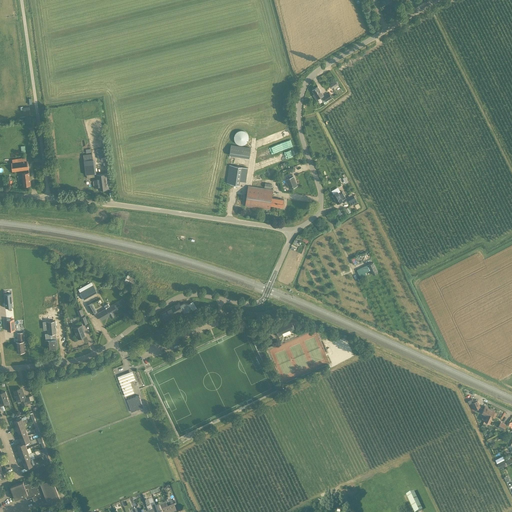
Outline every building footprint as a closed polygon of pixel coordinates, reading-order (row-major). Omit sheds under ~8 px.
[(383,4),(381,5),(384,9),(394,3),(392,0),(383,0),(381,2),(383,4)] [(324,95),(323,94),(318,86),(312,90),(314,94),(313,95),(316,99),(320,97),(324,103),(328,101),(327,100),(332,97),(328,92),(324,95)] [(271,142),(289,135),(286,128),(269,136),(271,142)] [(248,137),(248,136),(248,135),(248,134),(247,133),(247,132),(246,132),(246,131),(245,131),(244,130),(243,130),(242,130),(241,130),(240,130),(239,130),(238,131),(237,131),(237,132),(236,132),(236,133),(235,133),(235,134),(235,135),(234,136),(234,137),(235,138),(235,139),(235,140),(236,141),(237,142),(238,142),(238,143),(239,143),(240,143),(241,144),(242,144),(243,143),(244,143),(245,143),(245,142),(246,142),(247,141),(247,140),(248,140),(248,139),(248,138),(248,137)] [(289,139),(277,144),(279,150),(292,145),(289,139)] [(229,155),(249,158),(251,148),(231,145),(229,155)] [(101,148),(96,149),(98,159),(103,158),(103,159),(106,158),(105,154),(107,154),(106,148),(101,149),(101,148)] [(83,155),(85,174),(96,173),(94,159),(93,159),(92,153),(83,155)] [(11,163),(12,171),(29,169),(28,160),(11,163)] [(229,165),(226,183),(233,184),(236,166),(229,165)] [(22,173),(23,186),(31,185),(29,172),(22,173)] [(96,175),(98,190),(108,188),(106,173),(96,175)] [(290,177),(286,179),(289,189),(297,185),(294,176),(293,176),(292,174),(289,176),(290,177)] [(270,210),(271,205),(283,207),(284,199),(272,197),(273,189),(248,185),(245,206),(270,210)] [(337,204),(343,200),(342,199),(346,198),(342,190),(338,192),(338,191),(332,194),(337,204)] [(353,194),(347,197),(351,205),(357,202),(353,194)] [(373,275),(378,272),(373,262),(368,265),(370,270),(373,275)] [(368,265),(357,270),(360,278),(366,275),(365,272),(370,270),(368,265)] [(131,287),(136,277),(128,273),(123,283),(131,287)] [(91,282),(77,288),(82,299),(96,292),(91,282)] [(12,295),(4,296),(5,309),(13,308),(12,295)] [(179,302),(176,304),(180,312),(183,310),(184,312),(191,308),(189,304),(184,302),(180,305),(179,302)] [(97,312),(95,309),(92,303),(87,305),(92,314),(97,312)] [(104,306),(106,308),(98,313),(101,320),(110,315),(111,317),(115,315),(113,313),(114,313),(108,303),(104,306)] [(162,316),(159,317),(161,320),(163,318),(165,320),(166,323),(167,324),(173,321),(172,320),(174,319),(173,316),(180,312),(176,304),(160,313),(162,316)] [(279,323),(274,325),(278,336),(282,334),(281,331),(289,328),(290,331),(294,329),(291,321),(289,318),(279,323)] [(14,320),(6,321),(7,331),(15,330),(14,320)] [(43,322),(44,334),(48,333),(48,334),(57,333),(55,320),(47,321),(47,322),(43,322)] [(77,335),(79,339),(86,336),(83,328),(84,328),(82,325),(74,328),(76,335),(77,335)] [(19,341),(16,341),(17,352),(25,351),(24,341),(23,332),(18,332),(19,341)] [(47,336),(47,340),(48,349),(58,348),(57,335),(47,336)] [(127,373),(118,376),(125,396),(134,392),(130,382),(127,373)] [(29,396),(26,397),(22,387),(13,390),(17,401),(20,400),(23,406),(31,402),(29,396)] [(0,405),(5,404),(5,405),(9,403),(8,401),(9,401),(9,400),(8,400),(7,396),(5,391),(0,392),(0,405)] [(139,395),(127,399),(131,412),(144,407),(139,395)] [(469,400),(468,401),(469,404),(471,403),(475,410),(481,408),(477,400),(476,401),(475,400),(473,401),(472,399),(469,400)] [(482,413),(484,414),(481,419),(484,420),(490,408),(485,406),(482,413)] [(495,411),(490,408),(484,420),(489,423),(492,417),(494,418),(497,413),(494,412),(495,411)] [(16,426),(24,424),(27,422),(26,420),(23,421),(22,418),(14,421),(16,426)] [(503,430),(506,425),(501,421),(498,427),(503,430)] [(24,424),(16,426),(18,432),(26,429),(24,424)] [(26,429),(18,432),(20,438),(28,435),(26,429)] [(20,438),(22,443),(24,443),(25,443),(30,441),(28,435),(20,438)] [(17,445),(19,451),(27,448),(25,443),(24,443),(22,443),(17,445)] [(19,451),(21,456),(29,454),(27,448),(19,451)] [(46,461),(42,463),(43,465),(50,462),(49,459),(47,453),(45,454),(47,460),(46,460),(46,461)] [(29,454),(21,456),(23,462),(31,459),(29,454)] [(31,459),(23,462),(26,468),(29,467),(30,470),(34,468),(31,459)] [(48,502),(48,503),(60,499),(53,478),(40,483),(41,484),(32,487),(30,483),(24,485),(23,482),(10,486),(15,499),(25,495),(27,499),(32,497),(34,501),(35,500),(37,506),(48,502)] [(416,511),(422,510),(413,491),(406,495),(413,511),(416,511)] [(138,496),(130,499),(132,505),(134,504),(133,501),(139,498),(138,496)]
